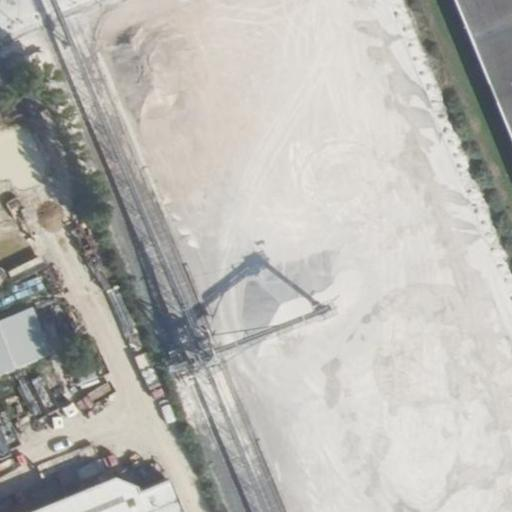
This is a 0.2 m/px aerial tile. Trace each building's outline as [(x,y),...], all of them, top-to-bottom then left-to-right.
[(511,0),(462,0),(511,121),(511,0)] [(226,343),(257,443),(321,449),(401,372),(403,357),(402,357),(370,323),(373,300),(398,302),(396,324),(438,311),(440,288),(438,280),(424,278),(414,245),(365,194),(359,200),(352,193),(353,182),(288,202),(295,224),(288,231),(274,217),(230,231),(225,286),(241,270),(248,277),(254,271),(268,272),(229,309),(226,343)] [(0,373),(53,358),(38,309),(0,320),(0,373)] [(154,508),(143,511),(182,511),(168,478),(145,487),(154,508)] [(145,487),(85,511),(143,511),(154,508),(145,487)]
